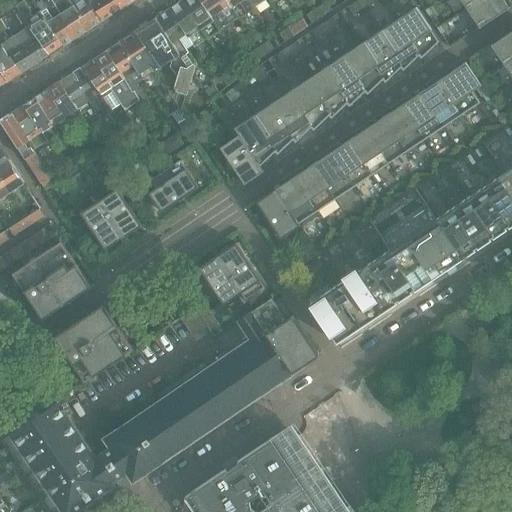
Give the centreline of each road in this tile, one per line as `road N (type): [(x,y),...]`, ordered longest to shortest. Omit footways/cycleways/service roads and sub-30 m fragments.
road 1 (residential): [(145,511),(511,262)]
road 2 (residential): [(154,0),(0,102)]
